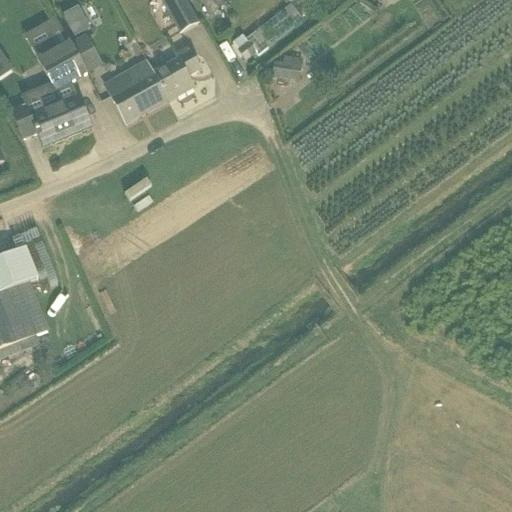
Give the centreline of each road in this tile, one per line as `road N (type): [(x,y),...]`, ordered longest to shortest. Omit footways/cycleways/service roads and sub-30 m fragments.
road 1 (track): [(511,419),(351,314),(325,276),(251,99)]
road 2 (unclassified): [(0,211),(251,99)]
